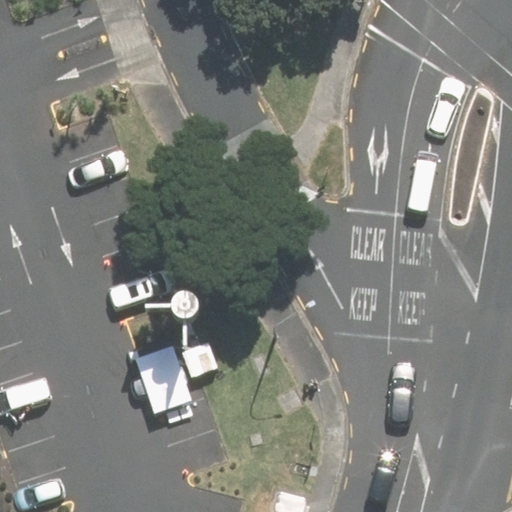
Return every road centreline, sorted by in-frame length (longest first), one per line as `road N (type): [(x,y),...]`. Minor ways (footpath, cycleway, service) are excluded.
road 1 (primary): [(418,403),(279,228),(174,0)]
road 2 (unclassified): [(418,403),(401,251),(407,135),(451,0)]
road 3 (unclassified): [(511,208),(484,320),(418,403)]
